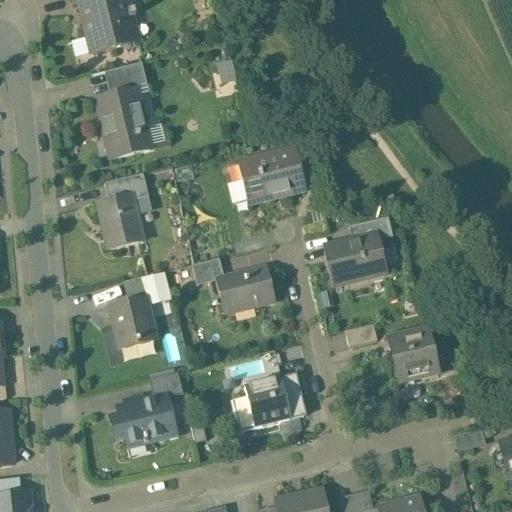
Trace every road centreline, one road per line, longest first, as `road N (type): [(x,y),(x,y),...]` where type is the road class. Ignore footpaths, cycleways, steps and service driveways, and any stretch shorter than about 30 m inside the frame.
road 1 (residential): [(0,34),(11,39),(62,511)]
road 2 (residential): [(339,459),(93,511)]
road 3 (residential): [(289,237),(339,459)]
road 4 (residential): [(452,511),(432,438),(339,459)]
